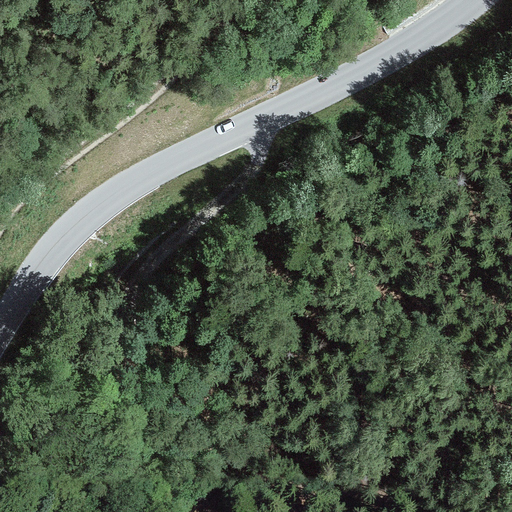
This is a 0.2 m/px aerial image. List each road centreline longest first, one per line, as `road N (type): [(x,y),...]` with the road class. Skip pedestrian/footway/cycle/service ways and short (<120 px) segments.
road 1 (tertiary): [(0,333),(53,251),(126,187),(384,60),(475,0)]
road 2 (track): [(263,119),(254,169),(152,269),(125,307),(123,358),(167,511)]
road 3 (track): [(243,0),(142,107),(48,173),(0,230)]
